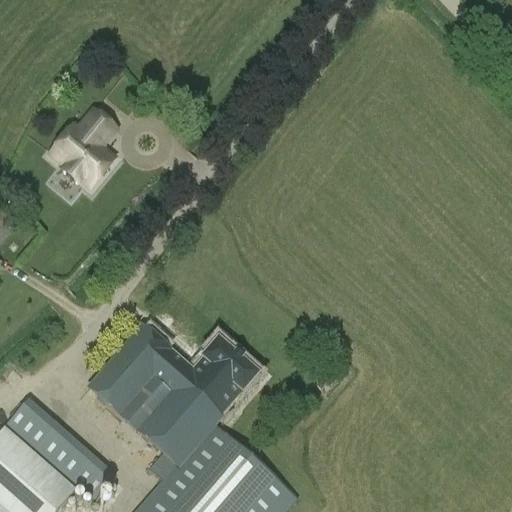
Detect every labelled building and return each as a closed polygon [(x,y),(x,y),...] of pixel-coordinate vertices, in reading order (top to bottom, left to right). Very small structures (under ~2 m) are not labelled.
[(102,95),(92,103),(103,117),(113,109),(102,95)] [(90,190),(112,162),(100,152),(114,134),(91,115),(74,136),(70,133),(50,158),(90,190)] [(0,244),(14,227),(0,215),(0,244)] [(201,363),(200,362),(191,371),(141,329),(85,393),(162,458),(149,473),(162,484),(138,511),(287,511),(292,507),(224,448),(229,441),(215,429),(228,415),(226,413),(241,396),(241,397),(257,377),(216,344),(201,363)] [(4,429),(93,507),(116,481),(27,403),(4,429)] [(0,435),(0,511),(1,511),(61,511),(75,495),(3,432),(0,435)]
